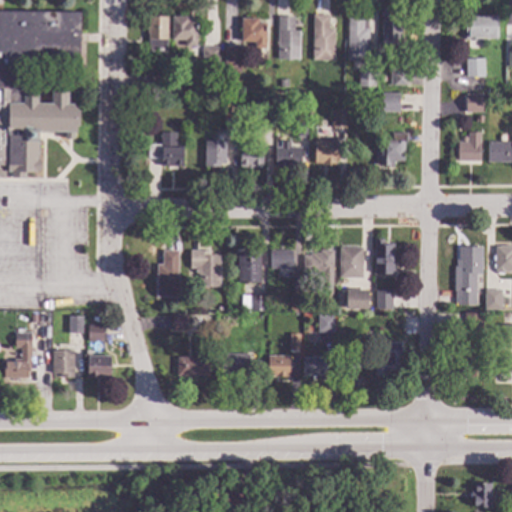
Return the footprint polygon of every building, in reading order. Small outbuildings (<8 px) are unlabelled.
[(1,9),(80,11),(80,32),(85,32),(84,65),(79,65),(80,62),(20,61),(20,86),(38,86),(37,103),(50,103),(50,90),(71,91),(71,103),(77,103),(77,109),(79,109),(79,127),(77,127),(77,133),(73,133),(73,138),(64,138),(64,133),(38,133),(38,159),(40,159),(40,173),(25,173),(25,177),(10,177),(10,171),(8,171),(8,178),(0,177),(0,3),(1,3),(1,9)] [(389,9),(389,12),(400,13),(399,44),(380,43),(381,8),(389,9)] [(362,13),(363,17),(367,17),(367,28),(368,28),(367,59),(346,59),(347,13),(362,13)] [(328,28),(334,28),(333,59),(311,59),(311,14),(328,14),(328,28)] [(494,37),(465,37),(465,14),(495,14),(494,37)] [(167,16),(166,53),(147,52),(148,38),(147,38),(147,32),(146,32),(146,15),(167,16)] [(293,30),(299,30),(298,59),(276,59),(277,15),(293,16),(293,30)] [(187,21),(196,21),(196,46),(185,46),(185,39),(171,39),(171,16),(187,16),(187,21)] [(257,22),(266,22),(265,48),(254,48),(254,41),(240,41),(241,17),(257,18),(257,22)] [(219,65),(202,66),(201,45),(219,45),(219,65)] [(240,74),(224,73),(224,46),(237,46),(241,46),(240,74)] [(483,76),(465,76),(465,58),(483,57),(483,76)] [(374,86),(358,86),(358,70),(375,70),(374,86)] [(406,85),(389,84),(389,70),(406,71),(406,85)] [(168,91),(150,90),(150,75),(168,75),(168,91)] [(287,85),(279,86),(279,79),(287,78),(287,85)] [(233,85),(228,89),(223,83),(228,79),(233,85)] [(398,112),(397,94),(380,94),(380,112),(398,112)] [(464,94),(464,113),(482,113),(482,94),(464,94)] [(271,118),(253,118),(254,100),(272,100),(271,118)] [(346,126),(331,126),(331,108),(346,109),(346,126)] [(237,133),(225,133),(225,117),(238,117),(237,133)] [(306,136),(296,136),(297,121),(306,121),(306,136)] [(175,145),(182,145),(182,166),(160,165),(160,157),(146,157),(147,143),(159,143),(160,131),(176,132),(175,145)] [(406,133),(406,142),(404,141),(403,161),(393,161),(393,166),(379,166),(379,158),(374,158),(375,145),(380,145),(380,140),(391,140),(391,132),(406,133)] [(479,160),(457,159),(457,141),(467,141),(467,132),(479,132),(479,160)] [(334,166),(321,165),(321,163),(313,163),(313,138),(335,139),(334,166)] [(225,163),(219,163),(219,166),(204,166),(205,140),(225,140),(225,163)] [(289,146),(300,146),(300,166),(274,166),(274,146),(280,146),(280,140),(289,140),(289,146)] [(511,161),(486,161),(487,141),(511,141),(511,161)] [(262,166),(239,166),(240,145),(263,146),(262,166)] [(382,243),(393,243),(393,273),(373,273),(374,238),(382,238),(382,243)] [(481,273),(475,273),(475,304),(456,304),(456,302),(454,302),(454,289),(453,289),(454,266),(456,266),(456,259),(458,259),(458,245),(481,246),(481,273)] [(511,270),(503,270),(503,273),(496,272),(496,270),(494,270),(495,245),(511,245),(511,270)] [(361,277),(338,277),(339,247),(361,247),(361,277)] [(177,297),(155,296),(156,264),(162,264),(162,249),(178,249),(177,297)] [(259,282),(236,281),(237,249),(260,250),(259,282)] [(332,285),(321,284),(322,271),(303,271),(303,254),(309,255),(309,252),(319,252),(319,249),(332,249),(332,285)] [(210,255),(219,255),(219,286),(198,286),(198,272),(195,272),(195,267),(189,267),(189,250),(210,250),(210,255)] [(292,268),(269,267),(269,250),(292,250),(292,268)] [(500,309),(483,308),(484,289),(501,289),(500,309)] [(367,308),(351,308),(351,291),(368,291),(367,308)] [(374,309),(391,309),(390,291),(373,291),(374,309)] [(265,310),(249,310),(249,308),(240,307),(240,294),(265,294),(265,310)] [(299,310),(289,310),(289,294),(299,294),(299,310)] [(402,308),(388,308),(388,294),(402,294),(402,308)] [(482,313),(481,334),(462,333),(463,312),(482,313)] [(187,329),(171,329),(171,313),(187,313),(187,329)] [(333,332),(317,331),(317,314),(333,314),(333,332)] [(66,334),(81,334),(82,317),(67,316),(66,334)] [(102,324),(102,341),(86,341),(86,324),(102,324)] [(511,337),(501,337),(501,324),(511,324),(511,337)] [(31,355),(30,355),(30,377),(2,377),(2,360),(11,360),(11,358),(21,358),(21,347),(14,347),(14,331),(31,331),(31,355)] [(299,349),(288,349),(288,333),(299,333),(299,349)] [(401,342),(400,370),(388,370),(388,376),(372,375),(372,368),(370,368),(370,357),(375,358),(376,351),(385,351),(385,341),(401,342)] [(73,377),(58,377),(58,374),(51,374),(51,350),(73,350),(73,377)] [(358,370),(342,370),(342,350),(358,350),(358,370)] [(475,377),(455,377),(455,354),(462,354),(462,351),(475,351),(475,377)] [(248,353),(248,359),(260,360),(260,376),(222,374),(223,352),(248,353)] [(289,376),(267,376),(268,355),(289,355),(289,376)] [(508,372),(489,372),(489,355),(508,355),(508,372)] [(110,377),(84,378),(84,356),(110,356),(110,377)] [(208,376),(177,375),(177,356),(208,357),(208,376)] [(324,375),(302,375),(302,356),(325,356),(324,375)] [(492,482),(491,506),(472,506),(472,503),(474,503),(474,497),(469,497),(469,492),(472,492),(473,482),(492,482)] [(233,492),(240,492),(240,511),(231,511),(231,510),(218,510),(218,508),(207,509),(207,493),(227,493),(227,490),(233,490),(233,492)]
